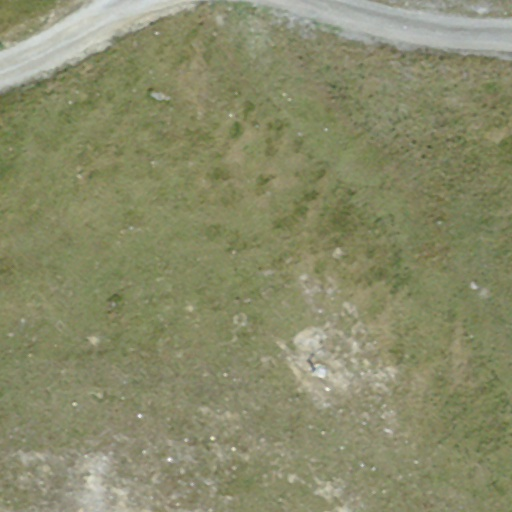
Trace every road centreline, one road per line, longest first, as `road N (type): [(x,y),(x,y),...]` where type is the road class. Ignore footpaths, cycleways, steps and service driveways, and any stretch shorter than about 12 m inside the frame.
road 1 (track): [(298,0),(415,40),(511,43)]
road 2 (track): [(0,63),(134,0)]
